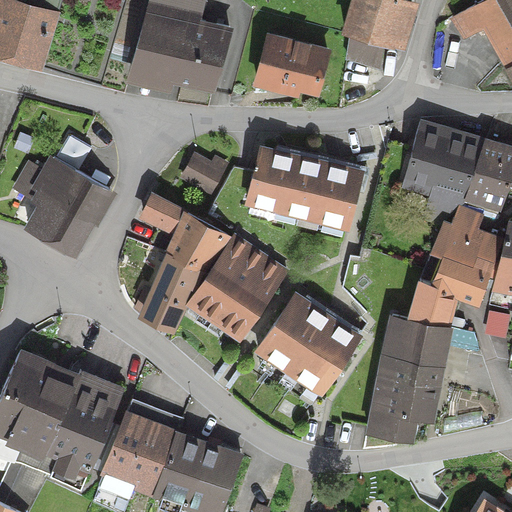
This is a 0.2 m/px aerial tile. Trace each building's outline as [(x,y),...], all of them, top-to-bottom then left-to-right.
[(0,0),(0,50),(37,62),(55,0),(0,0)] [(147,0),(129,67),(210,86),(227,27),(197,20),(202,0),(147,0)] [(391,45),(404,0),(351,0),(343,30),(349,32),(345,57),(376,67),(380,42),(391,45)] [(511,0),(481,0),(452,17),(464,37),(483,24),(511,75),(511,0)] [(255,81),(282,89),(283,89),(284,83),(314,91),(325,51),(267,35),(255,81)] [(461,205),(464,197),(484,142),(418,123),(402,182),(430,190),(422,217),(443,223),(443,221),(461,205)] [(511,148),(484,140),(484,142),(464,197),(499,208),(507,186),(511,188),(511,148)] [(246,201),(346,226),(359,172),(260,147),(246,201)] [(207,191),(219,170),(211,165),(194,156),(182,177),(207,191)] [(39,204),(26,227),(72,252),(108,189),(52,157),(43,172),(31,165),(17,192),(39,204)] [(214,159),(211,165),(219,170),(223,164),(214,159)] [(177,231),(166,254),(201,269),(226,236),(150,194),(141,212),(177,231)] [(472,265),(477,255),(493,261),(499,240),(482,233),(481,236),(472,232),(480,214),(462,209),(454,226),(443,223),(430,250),(441,254),(472,265)] [(511,222),(507,221),(501,250),(511,253),(511,222)] [(239,337),(285,271),(231,235),(206,272),(205,271),(185,301),(239,337)] [(511,285),(511,253),(501,250),(492,287),(511,291),(511,285)] [(172,326),(185,301),(205,271),(201,269),(166,254),(151,291),(158,294),(149,314),(172,326)] [(441,254),(429,284),(454,294),(477,304),(493,261),(477,255),(472,265),(441,254)] [(419,279),(408,317),(445,325),(454,294),(429,284),(419,279)] [(320,392),(357,337),(293,294),(256,348),(320,392)] [(508,316),(488,311),(484,333),(503,338),(508,316)] [(411,417),(427,420),(434,385),(433,385),(445,325),(408,317),(406,317),(406,318),(391,314),(377,374),(366,432),(407,440),(411,417)] [(79,490),(88,468),(115,402),(49,373),(52,367),(18,351),(7,374),(0,391),(0,456),(9,461),(0,480),(0,504),(1,505),(24,467),(48,477),(79,490)] [(154,492),(176,433),(180,423),(160,415),(150,440),(118,428),(101,471),(102,471),(97,485),(128,498),(133,484),(154,492)] [(207,511),(218,511),(239,455),(176,433),(154,492),(207,511)] [(490,511),(494,507),(456,483),(435,511),(490,511)]
